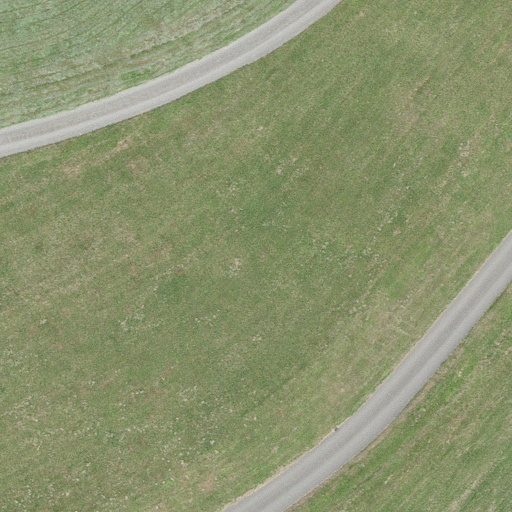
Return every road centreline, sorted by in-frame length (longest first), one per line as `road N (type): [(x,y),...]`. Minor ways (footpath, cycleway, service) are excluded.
road 1 (unclassified): [(511,258),(331,458),(252,511)]
road 2 (unclassified): [(323,0),(202,73),(90,118),(0,141)]
